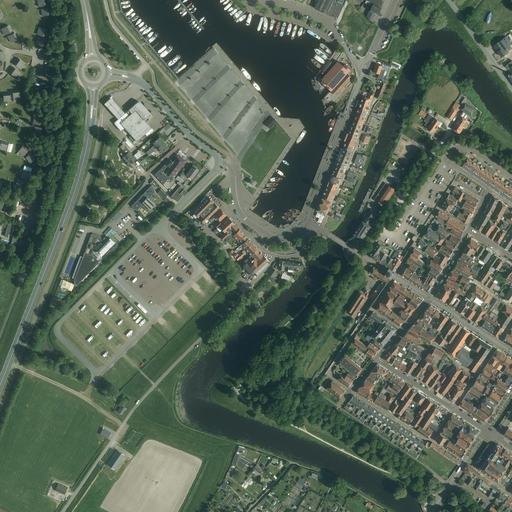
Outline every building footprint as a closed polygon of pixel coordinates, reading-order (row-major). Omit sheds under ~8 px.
[(345,0),(318,0),(314,8),(337,18),(345,0)] [(381,0),(365,0),(366,0),(365,3),(371,5),(373,6),(370,11),(369,10),(366,16),(373,22),(377,13),(378,14),(381,8),(381,7),(383,1),(382,0),(381,0)] [(367,30),(372,21),(361,15),(363,12),(350,4),(347,10),(349,12),(348,15),(350,16),(346,24),(351,27),(349,32),(357,37),(358,36),(360,38),(365,29),(367,30)] [(43,16),(50,14),(49,7),(41,9),(43,16)] [(5,35),(12,31),(8,25),(1,29),(5,35)] [(39,27),(37,34),(44,36),(46,30),(39,27)] [(8,36),(11,42),(18,39),(15,33),(8,36)] [(36,44),(43,46),(45,39),(38,37),(36,44)] [(494,46),(501,57),(508,52),(505,49),(510,45),(505,38),(494,46)] [(19,58),(15,64),(21,69),(25,63),(19,58)] [(339,62),(321,81),(331,91),(336,95),(353,76),(349,72),(351,70),(345,64),(343,66),(339,62)] [(376,66),(373,72),(379,74),(378,78),(382,79),(382,78),(385,71),(381,69),(382,66),(376,64),(376,65),(375,66),(376,66)] [(16,78),(20,72),(14,67),(10,73),(16,78)] [(382,81),(375,98),(380,100),(387,82),(384,82),(382,81)] [(371,99),(372,96),(369,94),(368,98),(363,96),(361,101),(369,105),(371,99)] [(118,119),(125,113),(111,97),(104,103),(118,119)] [(140,138),(145,133),(147,136),(154,130),(146,122),(152,116),(140,102),(139,101),(138,101),(137,102),(129,109),(125,113),(118,119),(114,123),(121,131),(124,128),(131,135),(129,137),(131,140),(134,138),(139,145),(143,141),(140,138)] [(369,105),(361,101),(359,106),(367,110),(369,105)] [(382,102),(378,101),(374,106),(373,110),(376,111),(377,108),(380,109),(382,102)] [(461,110),(463,111),(469,115),(470,116),(475,109),(465,103),(461,110)] [(367,110),(359,106),(357,111),(360,113),(365,115),(367,110)] [(457,110),(452,107),(451,109),(451,110),(447,117),(451,120),(456,113),(457,111),(457,110)] [(357,111),(355,116),(352,125),(361,128),(365,115),(360,113),(357,111)] [(460,116),(452,128),(460,133),(464,127),(465,128),(469,122),(468,121),(466,119),(469,115),(463,111),(460,116)] [(380,121),(382,116),(372,112),(370,116),(379,119),(378,120),(380,121)] [(430,123),(437,127),(441,122),(429,114),(426,119),(425,119),(430,123)] [(270,128),(276,121),(272,117),(265,123),(270,128)] [(430,123),(425,119),(424,121),(427,122),(425,125),(428,127),(427,128),(430,130),(429,131),(433,133),(433,132),(434,132),(437,127),(430,123)] [(357,137),(348,133),(345,132),(342,140),(345,141),(346,140),(351,142),(352,140),(355,143),(357,137)] [(154,145),(151,147),(151,148),(154,150),(163,142),(159,137),(153,143),(154,145)] [(345,141),(343,147),(344,148),(352,151),(355,143),(352,140),(351,142),(346,140),(345,141)] [(163,142),(154,150),(155,152),(156,153),(158,155),(161,152),(164,155),(169,150),(167,147),(168,146),(163,142)] [(18,151),(24,156),(29,149),(23,145),(18,151)] [(346,163),(350,156),(352,151),(344,148),(343,149),(341,148),(336,159),(339,160),(346,163)] [(26,157),(30,163),(36,158),(32,152),(26,157)] [(131,163),(135,160),(131,155),(128,152),(127,154),(125,156),(131,163)] [(154,174),(163,184),(167,187),(171,190),(176,185),(174,183),(175,182),(172,180),(186,161),(176,154),(171,161),(170,160),(165,164),(154,174)] [(468,158),(462,167),(463,168),(465,165),(468,167),(472,161),(468,158)] [(339,160),(336,165),(336,166),(344,169),(346,164),(346,163),(339,160)] [(476,164),(472,161),(468,167),(471,169),(469,172),(470,173),(476,164)] [(476,164),(470,173),(471,173),(473,170),(476,173),(480,167),(476,164)] [(198,170),(192,166),(186,175),(182,172),(179,176),(183,180),(185,177),(185,178),(188,177),(191,179),(198,170)] [(480,167),(476,173),(479,175),(477,178),(478,178),(484,169),(480,167)] [(488,172),(484,169),(478,178),(479,179),(481,176),(484,178),(488,172)] [(24,170),(21,177),(28,180),(31,173),(24,170)] [(334,170),(332,175),(340,178),(341,178),(340,178),(342,173),(334,170)] [(492,175),(488,172),(484,178),(487,180),(485,183),(486,184),(492,175)] [(330,181),(329,181),(338,185),(341,178),(340,178),(332,175),(330,181)] [(496,178),(492,175),(486,184),(487,185),(489,182),(492,184),(496,178)] [(496,178),(492,184),(495,186),(493,189),(494,190),(500,181),(496,178)] [(16,185),(23,188),(25,181),(18,179),(16,185)] [(329,181),(325,192),(334,195),(336,190),(338,185),(329,181)] [(500,181),(494,190),(495,190),(497,187),(500,189),(504,183),(500,181)] [(374,199),(384,206),(386,203),(388,200),(395,190),(395,189),(391,187),(385,183),(374,199)] [(508,186),(504,183),(500,189),(503,191),(501,194),(502,195),(508,186)] [(183,196),(187,191),(183,188),(180,185),(171,196),(177,201),(182,195),(183,196)] [(511,189),(511,188),(508,186),(502,195),(503,196),(505,193),(508,195),(511,189)] [(462,197),(465,192),(455,187),(452,191),(453,192),(458,195),(462,197)] [(152,188),(149,190),(147,188),(142,193),(143,193),(138,198),(138,197),(131,205),(137,211),(140,208),(139,207),(143,203),(150,210),(155,205),(148,198),(152,194),(153,194),(152,194),(155,191),(152,188)] [(166,195),(161,190),(158,192),(163,198),(166,195)] [(325,192),(322,199),(331,202),(334,195),(325,192)] [(458,195),(453,192),(451,195),(449,194),(446,199),(453,204),(454,204),(457,200),(458,197),(457,197),(458,195)] [(466,193),(465,192),(462,197),(467,199),(470,201),(472,197),(466,193)] [(501,200),(493,195),(489,202),(496,207),(499,202),(501,200)] [(219,208),(208,197),(205,199),(204,198),(192,211),(204,223),(210,217),(219,208)] [(479,200),(472,197),(470,201),(476,205),(479,200)] [(331,202),(322,199),(317,210),(326,214),(331,202)] [(453,204),(446,199),(441,208),(449,213),(449,212),(452,214),(453,212),(450,210),(454,204),(453,204)] [(467,199),(464,204),(474,209),(476,205),(470,201),(467,199)] [(500,202),(494,212),(496,213),(493,219),(496,221),(497,222),(505,208),(507,206),(501,201),(500,202)] [(489,202),(486,209),(492,213),(492,212),(493,213),(494,212),(496,207),(489,202)] [(474,209),(464,204),(462,208),(472,214),(474,209)] [(210,217),(212,219),(215,216),(220,221),(226,215),(220,209),(220,210),(219,208),(210,217)] [(472,214),(462,208),(460,212),(470,217),(472,214)] [(118,209),(111,216),(115,219),(121,212),(118,209)] [(362,221),(354,234),(358,237),(362,239),(378,215),(374,213),(374,212),(370,210),(362,221)] [(438,222),(444,213),(440,210),(436,217),(438,218),(436,221),(438,222)] [(467,224),(470,217),(460,212),(459,212),(456,217),(467,224)] [(490,216),(484,212),(481,217),(488,221),(488,220),(490,216)] [(438,222),(442,225),(443,225),(445,223),(449,216),(444,213),(438,222)] [(458,221),(449,216),(445,223),(454,228),(462,233),(466,226),(458,221)] [(228,217),(221,224),(219,226),(225,233),(220,237),(223,240),(226,237),(237,227),(228,217)] [(488,221),(481,217),(479,221),(486,226),(489,221),(488,221)] [(486,226),(482,232),(489,237),(497,222),(496,221),(495,223),(488,220),(488,221),(489,221),(486,226)] [(486,226),(479,221),(475,228),(482,232),(486,226)] [(501,229),(495,241),(499,244),(504,235),(507,231),(505,230),(505,231),(503,230),(505,226),(506,227),(508,224),(503,221),(499,227),(501,229)] [(497,222),(489,237),(495,241),(501,229),(499,227),(497,226),(499,223),(497,222)] [(442,225),(441,226),(443,227),(451,233),(460,238),(462,234),(462,233),(454,228),(445,223),(443,225),(442,225)] [(441,226),(439,224),(435,231),(445,238),(446,235),(448,236),(451,233),(443,227),(441,226)] [(102,261),(111,252),(121,242),(114,236),(116,233),(110,227),(104,233),(106,235),(101,239),(102,236),(91,233),(82,257),(80,256),(72,278),(74,278),(74,280),(74,282),(76,285),(76,286),(76,285),(99,262),(98,261),(100,259),(102,261)] [(236,239),(243,233),(237,227),(226,237),(228,239),(232,235),(236,239)] [(435,241),(439,235),(432,230),(428,228),(423,235),(434,242),(435,241)] [(243,233),(236,239),(238,241),(238,242),(240,244),(247,238),(243,233)] [(445,238),(439,235),(435,241),(439,244),(441,245),(442,246),(443,244),(442,243),(445,238)] [(459,239),(451,235),(448,240),(454,244),(456,245),(459,239)] [(240,244),(241,245),(238,247),(240,249),(243,246),(245,248),(251,242),(247,238),(240,244)] [(344,254),(343,254),(344,256),(345,257),(345,258),(346,259),(349,261),(347,263),(350,265),(350,264),(355,267),(355,266),(356,266),(357,266),(357,265),(352,256),(359,243),(358,242),(359,240),(357,239),(355,238),(353,238),(351,241),(356,243),(350,254),(346,251),(344,254)] [(476,252),(481,245),(471,238),(467,246),(476,252)] [(434,248),(421,239),(418,243),(426,249),(427,250),(428,249),(432,252),(434,248)] [(453,244),(446,239),(443,244),(442,246),(452,252),(456,245),(453,244)] [(505,239),(501,245),(509,250),(511,246),(511,239),(510,241),(509,241),(505,239)] [(251,242),(245,248),(245,249),(244,250),(245,251),(246,250),(251,255),(258,249),(251,242)] [(378,253),(379,252),(379,251),(383,246),(378,243),(374,250),(378,253)] [(441,245),(438,251),(449,257),(452,252),(442,246),(441,245)] [(476,252),(474,256),(479,259),(480,259),(482,255),(487,248),(481,245),(476,252)] [(467,246),(463,252),(469,256),(471,253),(474,254),(472,258),(473,258),(474,256),(476,252),(467,246)] [(417,258),(421,253),(414,248),(411,254),(417,258)] [(438,251),(434,248),(432,252),(436,255),(435,255),(446,262),(449,257),(438,251)] [(482,255),(480,259),(486,263),(492,253),(487,248),(482,255)] [(257,261),(263,255),(258,249),(251,255),(244,261),(246,263),(246,262),(248,264),(252,260),(253,261),(255,263),(257,261)] [(427,250),(426,249),(424,251),(433,258),(432,260),(443,267),(446,262),(435,255),(436,255),(432,252),(428,249),(427,250)] [(374,259),(377,254),(379,255),(379,254),(380,255),(381,252),(379,251),(379,252),(378,253),(374,250),(369,256),(374,259)] [(244,255),(241,252),(235,257),(238,260),(244,255)] [(381,263),(384,259),(387,260),(389,257),(381,252),(380,255),(379,254),(379,255),(377,254),(374,259),(381,263)] [(469,256),(463,252),(463,253),(460,258),(466,261),(469,256)] [(408,258),(408,259),(421,268),(424,262),(417,258),(411,254),(408,258)] [(487,266),(486,267),(492,271),(492,272),(493,273),(496,268),(493,266),(499,257),(495,254),(487,266)] [(246,262),(246,263),(243,265),(240,268),(244,272),(242,274),(247,280),(249,278),(252,275),(268,260),(263,255),(257,261),(255,263),(253,261),(252,260),(248,264),(246,262)] [(395,271),(401,261),(404,257),(403,257),(402,256),(400,258),(399,259),(396,257),(392,264),(392,263),(389,268),(395,271)] [(392,259),(389,257),(387,260),(384,259),(381,263),(389,268),(392,263),(391,263),(393,259),(392,259)] [(499,257),(493,266),(496,268),(498,269),(501,266),(502,267),(503,267),(506,261),(499,257)] [(460,258),(458,262),(465,266),(467,267),(468,264),(470,265),(469,268),(470,268),(472,265),(471,264),(466,261),(460,258)] [(406,266),(404,265),(403,266),(403,267),(413,274),(415,275),(417,276),(417,275),(413,272),(417,266),(420,268),(421,268),(408,259),(407,259),(405,263),(407,264),(406,266)] [(284,266),(285,261),(284,261),(279,260),(278,266),(275,265),(275,268),(278,268),(278,269),(283,270),(284,266)] [(431,260),(427,265),(431,268),(431,267),(439,273),(443,267),(432,260),(431,260)] [(285,261),(284,266),(288,266),(287,270),(293,271),(294,267),(293,267),(294,262),(285,261)] [(501,269),(500,271),(508,276),(511,269),(511,265),(506,261),(503,267),(501,270),(501,269)] [(458,262),(453,270),(460,274),(465,266),(458,262)] [(465,266),(460,274),(462,276),(468,278),(470,274),(476,277),(478,273),(470,268),(469,268),(467,267),(465,266)] [(375,276),(379,270),(374,267),(371,271),(370,270),(369,272),(370,273),(375,276)] [(413,274),(403,267),(401,269),(401,270),(399,273),(409,280),(413,274)] [(431,267),(431,268),(428,273),(431,275),(436,278),(439,273),(431,267)] [(492,271),(486,267),(478,280),(487,286),(491,280),(493,278),(489,275),(491,272),(492,272),(492,271)] [(389,268),(387,271),(385,273),(385,274),(391,278),(392,276),(393,275),(394,273),(394,272),(395,271),(389,268)] [(415,275),(413,274),(409,280),(415,284),(419,278),(418,277),(420,275),(421,273),(422,274),(425,270),(424,270),(421,268),(417,274),(417,275),(417,276),(415,275)] [(385,273),(379,270),(375,276),(382,281),(387,284),(391,278),(385,274),(385,273)] [(421,273),(420,275),(424,278),(423,280),(425,282),(421,288),(425,290),(428,284),(426,283),(429,279),(431,275),(428,273),(427,272),(426,275),(423,274),(425,271),(425,270),(422,274),(421,273)] [(460,274),(453,270),(449,277),(455,281),(458,275),(459,276),(457,278),(460,280),(462,276),(460,274)] [(419,278),(415,284),(418,286),(421,288),(425,282),(423,280),(424,278),(420,275),(418,277),(419,278)] [(462,276),(460,280),(458,283),(460,284),(464,286),(466,282),(468,283),(470,279),(472,281),(468,278),(462,276)] [(448,278),(444,284),(446,285),(451,288),(454,282),(451,280),(448,278)] [(72,292),(74,284),(61,279),(59,285),(60,285),(60,287),(72,292)] [(491,280),(487,286),(492,289),(496,284),(491,280)] [(370,297),(372,298),(363,312),(366,314),(369,310),(368,309),(371,306),(372,306),(378,297),(387,284),(382,281),(381,283),(380,283),(370,297)] [(455,291),(457,287),(460,284),(458,283),(455,282),(454,282),(451,288),(452,289),(449,295),(449,296),(450,296),(454,290),(455,291)] [(390,286),(387,291),(395,296),(398,292),(397,292),(401,286),(397,283),(393,288),(390,286)] [(444,284),(440,290),(449,295),(452,289),(451,288),(446,285),(444,284)] [(470,292),(471,292),(467,298),(466,297),(463,302),(469,306),(471,303),(476,296),(471,293),(476,285),(475,284),(470,292)] [(477,285),(476,285),(471,293),(476,296),(480,299),(480,298),(485,291),(477,285)] [(398,292),(395,296),(397,297),(398,296),(399,296),(400,294),(403,295),(407,290),(401,286),(397,292),(398,292)] [(466,292),(457,287),(455,291),(459,293),(463,295),(466,292)] [(400,294),(399,296),(398,296),(397,297),(402,300),(403,299),(402,299),(403,297),(405,299),(407,298),(410,292),(407,290),(403,295),(400,294)] [(440,290),(436,296),(445,302),(449,296),(449,295),(440,290)] [(454,290),(450,296),(446,303),(455,308),(458,303),(461,300),(456,297),(459,293),(455,291),(454,290)] [(364,295),(360,292),(359,291),(347,310),(350,312),(349,314),(354,317),(366,299),(363,297),(364,295)] [(387,291),(380,302),(388,308),(389,308),(393,303),(397,297),(395,296),(387,291)] [(485,291),(480,298),(486,302),(484,304),(486,306),(488,303),(493,296),(485,291)] [(410,301),(408,302),(416,307),(423,300),(414,294),(410,301)] [(397,297),(393,303),(410,314),(416,307),(408,302),(406,301),(408,299),(407,298),(405,299),(405,300),(403,299),(402,300),(397,297)] [(388,308),(380,302),(375,309),(384,315),(388,308)] [(469,306),(463,302),(457,310),(464,315),(469,306)] [(471,303),(469,306),(464,315),(470,319),(471,319),(476,311),(480,314),(485,307),(480,305),(477,310),(474,308),(473,309),(471,308),(474,305),(471,303)] [(476,311),(471,319),(479,324),(483,316),(491,305),(488,303),(486,306),(485,307),(480,314),(476,311)] [(430,305),(425,312),(431,316),(432,316),(437,309),(430,305)] [(511,316),(511,309),(506,305),(502,311),(505,313),(511,318),(511,316)] [(388,308),(384,315),(388,318),(392,311),(389,308),(388,308)] [(400,308),(397,314),(396,314),(405,320),(407,316),(409,314),(400,308)] [(442,313),(437,309),(432,316),(437,320),(438,320),(439,321),(444,314),(442,313)] [(483,316),(479,323),(482,325),(482,326),(492,333),(499,321),(501,319),(499,318),(497,320),(495,319),(498,315),(491,311),(489,309),(483,316)] [(392,311),(388,318),(389,319),(394,321),(394,322),(398,317),(395,316),(396,314),(397,314),(392,311)] [(419,318),(427,323),(428,322),(432,325),(434,326),(436,323),(435,323),(437,320),(432,316),(431,316),(425,312),(419,318)] [(511,318),(505,313),(501,319),(499,321),(506,326),(511,318)] [(444,314),(439,321),(444,324),(448,319),(449,317),(444,314)] [(380,317),(377,321),(381,324),(378,328),(389,337),(396,328),(380,317)] [(398,317),(394,322),(400,326),(404,321),(398,317)] [(427,323),(419,318),(413,325),(420,329),(424,324),(427,326),(430,328),(430,327),(431,327),(432,325),(428,322),(427,323)] [(444,338),(440,336),(437,341),(443,346),(445,344),(447,341),(458,324),(451,319),(447,326),(445,328),(446,328),(443,333),(446,335),(444,338)] [(431,327),(430,327),(432,329),(434,330),(434,329),(439,332),(438,332),(439,332),(444,324),(439,321),(438,320),(437,320),(435,323),(436,323),(434,326),(432,325),(431,327)] [(506,326),(499,321),(492,333),(498,337),(506,326)] [(462,326),(458,324),(447,341),(451,344),(453,340),(455,340),(459,333),(458,332),(462,326)] [(420,329),(413,325),(407,331),(417,337),(419,335),(423,330),(420,329)] [(511,326),(511,327),(507,334),(503,340),(511,346),(511,344),(511,326)] [(451,344),(447,349),(447,350),(454,357),(464,342),(471,332),(463,327),(459,333),(455,340),(453,340),(451,344)] [(389,337),(378,328),(372,336),(375,338),(383,345),(389,337)] [(436,337),(423,330),(419,335),(424,338),(423,340),(427,342),(431,344),(436,337)] [(407,331),(403,337),(415,344),(418,345),(423,340),(424,338),(419,335),(417,337),(407,331)] [(464,342),(463,344),(465,346),(466,346),(467,344),(472,347),(479,337),(471,332),(464,342)] [(355,337),(353,339),(352,342),(358,347),(361,343),(358,340),(359,340),(355,337)] [(479,337),(472,347),(477,351),(475,355),(477,356),(475,358),(476,359),(481,363),(492,346),(479,337)] [(375,338),(371,343),(380,349),(382,346),(383,345),(375,338)] [(395,344),(392,347),(389,351),(394,354),(396,355),(397,354),(399,355),(401,355),(402,354),(405,355),(407,352),(404,350),(405,349),(403,347),(407,341),(402,338),(396,345),(395,344)] [(370,341),(369,342),(368,341),(366,344),(368,344),(367,346),(376,352),(380,349),(371,343),(370,341)] [(361,343),(358,347),(372,357),(376,352),(367,346),(366,346),(361,343)] [(419,357),(423,350),(416,346),(413,344),(409,351),(408,352),(409,352),(406,356),(408,358),(411,359),(418,363),(421,358),(419,357)] [(461,347),(454,357),(467,367),(475,357),(469,352),(471,350),(468,348),(466,350),(463,348),(465,346),(463,344),(461,347)] [(435,347),(432,353),(434,355),(442,359),(445,353),(435,347)] [(497,349),(495,352),(493,355),(488,361),(499,369),(501,367),(504,363),(504,362),(507,356),(497,349)] [(392,357),(393,355),(388,352),(383,358),(389,362),(392,357)] [(425,358),(425,359),(430,362),(431,363),(433,359),(432,359),(434,355),(432,353),(429,352),(425,358)] [(363,368),(345,354),(338,362),(339,363),(349,372),(348,374),(354,379),(358,374),(363,368)] [(394,354),(393,355),(392,357),(395,359),(396,359),(392,364),(398,367),(403,360),(398,357),(396,355),(394,354)] [(411,373),(416,366),(418,363),(411,359),(408,358),(406,361),(409,363),(409,364),(405,371),(411,374),(411,373)] [(472,362),(468,367),(475,372),(481,363),(476,359),(475,361),(474,361),(473,361),(472,362)] [(405,371),(409,364),(409,363),(403,360),(398,367),(404,371),(405,371)] [(511,377),(499,369),(488,361),(484,368),(492,373),(493,372),(494,373),(493,374),(502,380),(509,386),(511,381),(511,377)] [(501,367),(499,369),(511,377),(511,367),(504,362),(504,363),(507,365),(504,368),(501,367)] [(428,370),(421,380),(426,383),(428,384),(436,372),(438,368),(432,364),(432,365),(430,363),(428,366),(427,367),(428,367),(429,368),(428,371),(428,370)] [(384,377),(388,371),(386,370),(384,371),(382,370),(384,368),(377,364),(371,372),(377,375),(383,378),(384,377)] [(453,364),(451,367),(446,374),(448,376),(449,375),(456,380),(457,378),(463,370),(454,364),(453,364)] [(426,369),(420,365),(413,375),(421,380),(428,370),(426,369)] [(480,373),(480,374),(487,379),(486,379),(489,381),(493,374),(494,373),(493,372),(492,373),(484,368),(480,373)] [(469,374),(463,370),(457,378),(463,382),(469,374)] [(388,371),(384,377),(383,378),(384,378),(388,380),(392,374),(388,371)] [(377,375),(371,372),(366,378),(375,384),(375,383),(374,382),(377,375)] [(436,372),(428,384),(438,391),(447,378),(448,377),(443,373),(441,375),(436,372)] [(340,374),(337,379),(348,387),(351,383),(344,377),(345,377),(340,374)] [(347,374),(345,377),(344,377),(351,383),(354,379),(348,374),(347,374)] [(392,374),(388,380),(393,383),(391,385),(391,387),(399,392),(400,390),(395,386),(400,379),(392,374)] [(456,380),(454,383),(457,385),(463,389),(471,378),(469,375),(469,374),(463,382),(457,378),(456,380)] [(487,379),(480,374),(477,379),(484,383),(485,381),(486,379),(487,379)] [(493,374),(489,381),(505,392),(505,391),(509,386),(502,380),(493,374)] [(447,378),(438,391),(444,395),(445,394),(446,394),(445,396),(454,402),(463,389),(457,385),(455,387),(452,385),(449,390),(448,390),(455,380),(456,380),(449,375),(448,376),(448,377),(447,378)] [(375,384),(366,378),(359,388),(369,394),(370,393),(370,394),(375,384)] [(405,383),(400,379),(395,386),(400,390),(405,383)] [(484,385),(476,379),(472,386),(480,391),(484,385)] [(486,379),(485,381),(487,383),(485,386),(487,386),(502,397),(505,392),(489,381),(486,379)] [(345,391),(332,381),(326,388),(339,398),(345,391)] [(388,386),(386,384),(383,388),(386,389),(386,390),(390,392),(390,391),(396,395),(399,392),(391,387),(391,385),(389,384),(388,386)] [(407,384),(403,391),(407,394),(412,387),(407,384)] [(468,392),(472,395),(478,398),(481,394),(482,393),(480,391),(472,386),(468,392)] [(487,386),(482,393),(481,394),(486,396),(497,403),(502,397),(487,386)] [(412,387),(407,394),(408,395),(407,396),(412,400),(413,399),(418,391),(412,387)] [(359,388),(356,392),(366,398),(369,394),(359,388)] [(407,394),(403,391),(399,396),(404,400),(407,394)] [(412,400),(411,402),(415,405),(423,394),(418,391),(413,399),(412,400)] [(468,392),(463,398),(468,401),(470,398),(472,395),(468,392)] [(370,393),(369,394),(366,398),(374,402),(377,397),(373,395),(370,394),(370,393)] [(400,405),(396,411),(399,413),(396,417),(399,419),(406,409),(408,406),(411,402),(412,400),(407,396),(408,395),(407,394),(404,400),(400,405)] [(423,394),(415,405),(420,408),(422,405),(427,397),(423,394)] [(359,399),(353,395),(349,401),(354,405),(359,399)] [(378,395),(377,397),(374,402),(378,404),(382,397),(379,396),(379,395),(378,395)] [(486,396),(482,401),(493,409),(497,403),(486,396)] [(422,405),(420,408),(418,411),(425,416),(427,414),(434,402),(427,397),(422,405)] [(468,401),(463,398),(463,399),(459,405),(468,411),(472,404),(468,401)] [(364,402),(359,399),(354,405),(360,408),(364,402)] [(391,403),(386,400),(381,406),(387,410),(388,407),(391,403)] [(397,400),(390,410),(395,413),(396,411),(400,405),(397,404),(399,401),(397,400)] [(479,400),(475,406),(478,408),(481,411),(484,413),(489,416),(493,409),(482,401),(482,402),(479,400)] [(364,402),(360,408),(364,411),(369,405),(364,402)] [(434,402),(427,414),(432,418),(435,414),(438,416),(441,412),(438,411),(439,410),(438,409),(440,406),(435,402),(434,402)] [(472,404),(468,411),(473,415),(478,408),(475,406),(472,404)] [(122,414),(126,408),(121,405),(117,411),(122,414)] [(373,408),(369,405),(364,411),(369,414),(373,408)] [(448,411),(440,406),(438,409),(439,410),(438,411),(441,412),(446,416),(448,411)] [(373,408),(369,414),(373,417),(378,411),(373,408)] [(478,408),(473,415),(477,417),(481,411),(478,408)] [(407,421),(412,414),(406,410),(401,417),(407,421)] [(382,414),(378,411),(373,417),(377,420),(382,414)] [(418,411),(415,416),(410,423),(411,424),(415,426),(413,428),(416,430),(417,428),(418,428),(420,424),(421,424),(425,416),(418,411)] [(489,416),(484,413),(480,419),(484,422),(489,416)] [(386,416),(382,414),(377,420),(382,423),(386,416)] [(427,414),(425,416),(421,424),(420,424),(426,428),(427,427),(433,430),(435,431),(438,427),(430,422),(432,418),(427,414)] [(448,420),(448,421),(452,423),(457,417),(452,414),(448,420)] [(386,416),(382,423),(386,426),(391,419),(386,416)] [(457,417),(452,423),(454,424),(457,427),(458,424),(462,420),(461,420),(457,417)] [(395,422),(391,419),(386,426),(391,428),(395,422)] [(462,420),(458,424),(457,427),(461,429),(466,432),(474,438),(479,431),(462,420)] [(448,421),(444,427),(449,431),(454,424),(452,423),(448,421)] [(399,425),(395,422),(391,428),(395,431),(399,425)] [(420,424),(418,428),(416,430),(429,438),(433,430),(427,427),(426,428),(420,424)] [(404,428),(399,425),(395,431),(399,434),(404,428)] [(449,431),(444,427),(440,433),(448,438),(448,439),(449,440),(455,443),(465,451),(469,444),(459,437),(456,441),(449,436),(452,433),(449,431)] [(404,428),(399,434),(404,437),(408,430),(404,428)] [(100,434),(108,438),(111,433),(103,429),(100,434)] [(461,429),(456,436),(459,437),(469,444),(470,444),(474,438),(466,432),(461,429)] [(413,433),(408,430),(404,437),(408,440),(413,433)] [(417,436),(413,433),(408,440),(413,443),(417,436)] [(442,435),(440,433),(435,440),(439,442),(444,436),(442,435)] [(426,442),(417,436),(413,443),(422,449),(426,443),(426,442)] [(465,451),(455,443),(449,440),(445,447),(450,450),(461,457),(465,451)] [(426,442),(426,443),(425,444),(426,445),(426,446),(427,446),(428,447),(429,447),(430,446),(431,445),(436,449),(438,447),(432,442),(431,444),(427,441),(427,442),(426,442)] [(497,444),(492,452),(496,455),(497,454),(500,456),(499,456),(502,458),(503,457),(505,459),(506,457),(507,458),(510,452),(502,446),(502,447),(497,444)] [(418,455),(409,449),(407,452),(416,458),(418,455)] [(112,468),(122,453),(117,450),(107,465),(112,468)] [(496,455),(492,452),(489,456),(480,470),(498,482),(503,474),(507,468),(501,464),(504,460),(502,458),(499,456),(500,456),(497,454),(496,455)] [(504,459),(504,460),(501,464),(507,468),(509,465),(509,463),(509,462),(511,463),(511,453),(510,452),(507,458),(506,457),(505,459),(505,460),(504,459)] [(470,486),(474,479),(475,479),(476,476),(473,474),(476,470),(468,464),(463,471),(471,476),(472,476),(469,480),(467,484),(470,486)] [(256,465),(254,468),(260,473),(263,470),(256,465)] [(477,490),(481,485),(484,481),(486,478),(478,471),(476,470),(473,474),(476,476),(480,479),(479,481),(474,488),(477,490)] [(503,474),(498,482),(506,487),(508,483),(510,479),(503,474)] [(491,482),(486,478),(484,481),(481,485),(485,487),(487,484),(487,483),(491,486),(493,484),(492,484),(491,482)] [(303,486),(297,482),(294,486),(301,490),(303,486)] [(64,495),(67,488),(58,484),(55,491),(64,495)] [(501,492),(497,498),(503,503),(508,497),(501,492)] [(511,499),(508,497),(503,503),(508,506),(511,500),(511,499)] [(447,504),(443,511),(445,511),(449,511),(453,507),(452,507),(451,506),(452,504),(448,501),(445,498),(445,499),(444,499),(444,500),(443,501),(447,504)]
